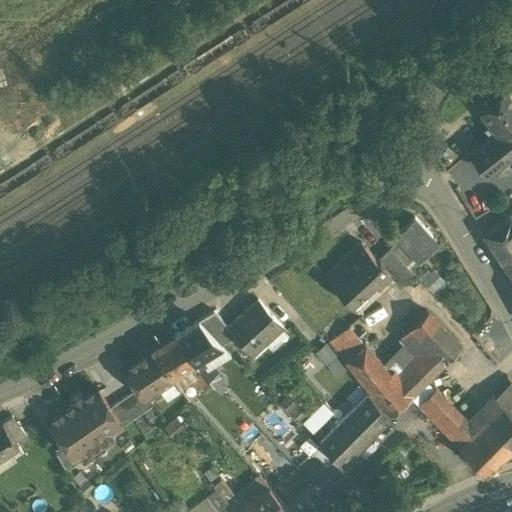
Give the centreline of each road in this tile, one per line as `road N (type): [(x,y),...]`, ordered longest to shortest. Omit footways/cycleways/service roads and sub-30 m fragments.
road 1 (residential): [(0,385),(280,252),(357,208),(416,160)]
road 2 (residential): [(416,160),(511,328)]
road 3 (residential): [(416,160),(438,95),(511,39)]
